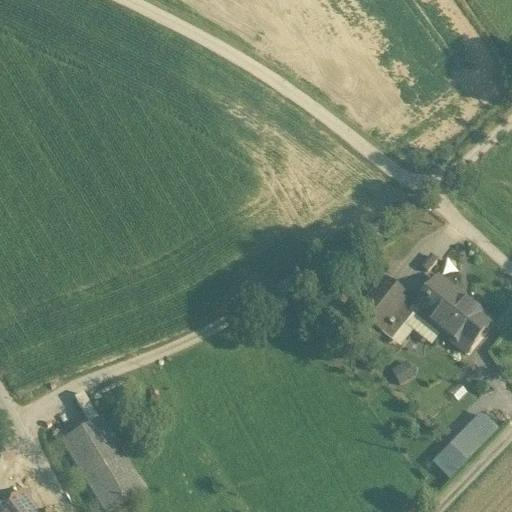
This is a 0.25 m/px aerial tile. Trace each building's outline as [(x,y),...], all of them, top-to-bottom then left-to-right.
[(386,282),(358,317),(372,328),(400,293),(386,282)] [(491,324),(438,282),(418,307),(413,313),(414,314),(466,355),(491,324)] [(400,293),(372,328),(391,343),(414,314),(413,313),(418,307),(400,293)] [(352,318),(334,305),(323,319),(341,333),(352,318)] [(82,394),(74,398),(86,421),(94,417),(82,394)] [(100,424),(65,445),(106,511),(109,511),(141,493),(100,424)] [(469,438),(455,452),(464,461),(478,447),(469,438)] [(455,452),(437,471),(447,481),(465,463),(455,452)] [(36,511),(22,493),(0,509),(0,511),(36,511)]
